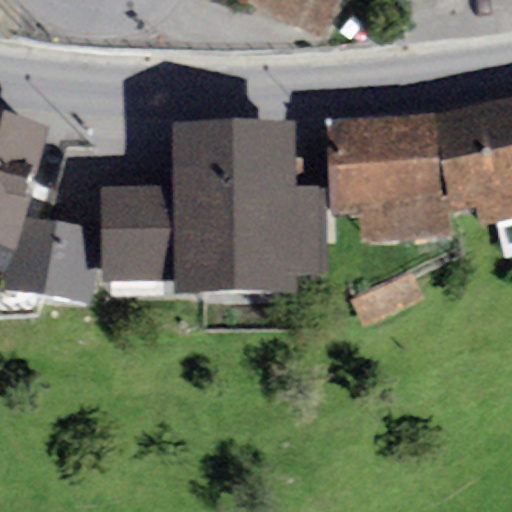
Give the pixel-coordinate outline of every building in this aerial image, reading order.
[(194,0),(322,56),(345,0),(194,0)] [(511,111),(431,127),(451,226),(475,221),(479,243),(511,236),(511,111)] [(451,226),(431,127),(324,133),(329,230),(356,228),(359,255),(452,248),(451,226)] [(0,295),(24,226),(45,144),(0,132),(0,295)] [(230,140),(234,319),(296,317),(296,298),(319,297),(319,288),(326,288),(324,204),(295,205),(293,139),(230,140)] [(234,319),(230,140),(170,142),(171,200),(100,202),(102,300),(174,298),(175,320),(234,319)] [(24,226),(0,295),(0,300),(89,317),(99,240),(24,226)]
